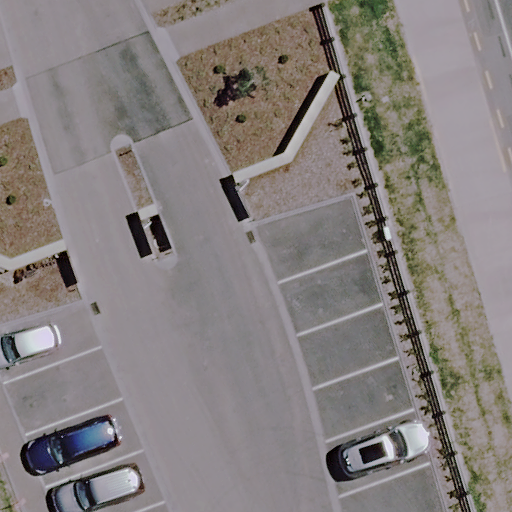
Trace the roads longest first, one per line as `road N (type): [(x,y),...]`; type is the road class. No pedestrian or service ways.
road 1 (residential): [(241,491),(103,236),(60,0)]
road 2 (residential): [(84,0),(198,191),(241,491)]
